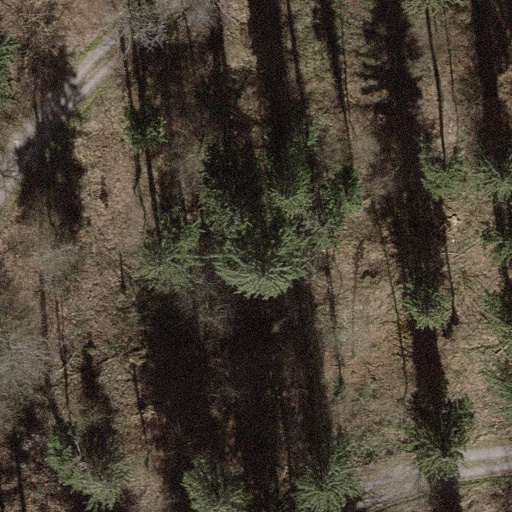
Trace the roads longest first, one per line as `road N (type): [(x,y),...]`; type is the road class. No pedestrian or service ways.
road 1 (track): [(169,0),(31,134),(0,187)]
road 2 (track): [(511,457),(445,457),(309,511)]
